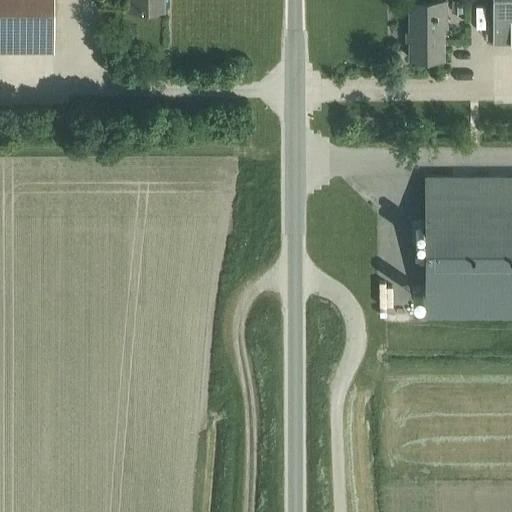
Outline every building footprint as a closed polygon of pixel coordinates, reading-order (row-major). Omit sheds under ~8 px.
[(0,0),(0,49),(52,50),(51,0),(0,0)] [(162,0),(125,0),(125,10),(162,10),(162,0)] [(511,0),(493,0),(493,42),(511,41),(511,0)] [(442,27),(445,27),(445,1),(409,1),(409,58),(442,58),(442,27)] [(511,314),(511,176),(425,176),(425,314),(511,314)]
